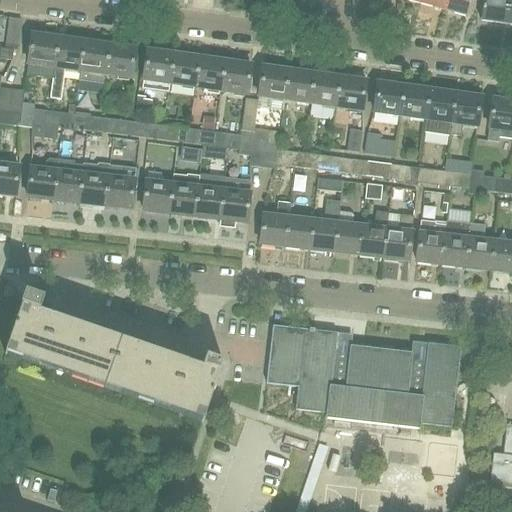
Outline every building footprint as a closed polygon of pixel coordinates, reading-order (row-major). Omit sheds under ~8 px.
[(420,0),(419,5),(443,11),(445,0),(420,0)] [(445,0),(443,11),(466,18),(471,0),(445,0)] [(482,0),(480,22),(504,25),(507,0),(482,0)] [(13,21),(12,48),(24,48),(25,21),(13,21)] [(52,80),(57,39),(32,36),(26,76),(52,80)] [(79,72),(83,43),(57,39),(52,80),(53,80),(50,100),(60,101),(65,70),(78,72),(79,72)] [(109,47),(83,43),(79,72),(80,72),(78,81),(104,85),(105,76),(109,47)] [(0,59),(11,61),(13,51),(1,50),(1,47),(0,46),(0,59)] [(109,47),(105,76),(131,79),(135,50),(109,47)] [(168,93),(169,85),(173,55),(147,52),(142,89),(168,93)] [(195,89),(199,59),(173,55),(169,85),(193,88),(195,89)] [(218,92),(221,92),(225,63),(199,59),(195,89),(218,92)] [(225,63),(221,92),(247,96),(251,66),(225,63)] [(282,100),(285,101),(289,71),(263,67),(258,97),(282,100)] [(311,104),(315,75),(289,71),(285,101),(308,104),(311,104)] [(336,108),(340,78),(315,75),(311,104),(333,108),(336,108)] [(366,82),(340,78),(336,108),(348,110),(350,113),(357,114),(361,112),(362,112),(366,82)] [(378,84),(374,113),(400,117),(404,88),(378,84)] [(0,112),(9,114),(12,90),(0,88),(0,112)] [(426,121),(430,91),(404,88),(400,117),(423,120),(426,121)] [(9,114),(21,116),(23,104),(24,92),(12,90),(9,114)] [(456,95),(430,91),(426,121),(427,121),(425,134),(451,137),(456,95)] [(462,139),(463,126),(477,128),(481,98),(456,95),(451,137),(462,139)] [(511,103),(494,101),(488,142),(499,144),(499,139),(511,140),(511,103)] [(20,128),(32,130),(32,125),(34,110),(35,105),(23,104),(21,116),(20,128)] [(46,112),(34,110),(32,125),(44,127),(46,112)] [(0,125),(19,128),(20,128),(21,116),(9,114),(0,112),(0,125)] [(57,128),(59,113),(46,112),(44,127),(43,141),(56,143),(57,137),(58,128),(57,128)] [(61,129),(70,130),(72,115),(59,113),(57,128),(58,128),(61,129)] [(72,115),(70,130),(82,132),(84,117),(73,115),(72,115)] [(98,119),(84,117),(82,132),(86,132),(96,133),(98,119)] [(98,119),(96,133),(109,135),(111,120),(99,119),(98,119)] [(123,122),(111,120),(109,135),(112,135),(121,137),(123,122)] [(134,138),(136,124),(123,122),(121,137),(134,138)] [(150,126),(136,124),(134,138),(144,140),(148,140),(150,126)] [(148,140),(161,142),(163,127),(150,126),(148,140)] [(161,142),(174,143),(176,129),(163,127),(161,142)] [(175,144),(187,145),(189,131),(176,129),(174,143),(175,144)] [(187,145),(200,147),(202,133),(189,131),(187,145)] [(252,144),(265,145),(266,135),(241,132),(240,138),(241,137),(239,152),(238,152),(238,156),(250,158),(252,144)] [(359,155),(362,134),(350,132),(347,153),(359,155)] [(201,147),(213,148),(215,134),(202,133),(200,147),(201,147)] [(213,148),(226,150),(227,136),(215,134),(213,148)] [(363,155),(378,157),(381,137),(366,135),(363,155)] [(228,150),(238,152),(239,152),(241,137),(240,138),(227,136),(226,150),(228,150)] [(262,169),(265,145),(252,144),(250,158),(249,167),(262,169)] [(275,166),(289,168),(291,153),(277,152),(278,147),(265,145),(262,169),(275,171),(275,166)] [(289,168),(302,170),(304,155),(291,153),(289,168)] [(304,155),(302,170),(314,171),(316,157),(304,155)] [(314,171),(327,173),(329,158),(316,157),(314,171)] [(329,158),(327,173),(340,175),(342,160),(329,158)] [(30,169),(26,198),(53,201),(57,161),(49,160),(45,163),(44,171),(30,169)] [(354,162),(342,160),(340,175),(352,176),(354,162)] [(57,161),(53,201),(78,204),(82,167),(73,166),(73,163),(57,161)] [(354,162),(352,176),(366,178),(368,163),(354,162)] [(380,165),(368,163),(366,178),(378,180),(380,165)] [(83,167),(82,167),(78,204),(104,208),(109,167),(108,167),(109,166),(97,164),(97,166),(83,164),(83,167)] [(380,165),(378,180),(392,181),(394,167),(380,165)] [(0,166),(0,195),(15,197),(19,169),(0,166)] [(122,169),(109,167),(104,208),(130,211),(135,170),(122,169)] [(407,168),(394,167),(392,181),(405,183),(407,168)] [(405,183),(418,185),(420,170),(407,168),(405,183)] [(418,185),(430,186),(432,172),(420,170),(418,185)] [(142,212),(168,215),(172,179),(164,178),(160,174),(146,172),(142,212)] [(432,172),(430,186),(444,188),(446,174),(432,172)] [(480,197),(480,193),(482,178),(483,173),(471,172),(471,177),(470,192),(469,191),(468,196),(480,197)] [(444,188),(457,190),(459,175),(446,174),(444,188)] [(459,175),(457,190),(469,191),(470,192),(471,177),(459,175)] [(172,179),(168,215),(195,218),(199,178),(186,177),(186,178),(173,176),(173,179),(172,179)] [(219,227),(224,192),(225,180),(214,178),(214,180),(199,178),(195,218),(220,221),(219,227)] [(480,193),(493,194),(495,180),(482,178),(480,193)] [(493,194),(506,196),(508,181),(495,180),(493,194)] [(235,229),(235,223),(246,224),(250,196),(224,192),(219,227),(235,229)] [(310,252),(334,254),(337,225),(339,212),(340,203),(326,201),(323,224),(313,223),(310,252)] [(285,249),(288,220),(290,206),(277,204),(275,218),(263,217),(259,246),(285,249)] [(453,224),(472,226),(474,213),(455,211),(453,224)] [(334,254),(359,257),(362,228),(354,227),(355,216),(353,213),(339,212),(337,225),(334,254)] [(374,230),(362,228),(359,257),(383,260),(389,216),(388,216),(388,215),(376,214),(374,230)] [(407,263),(411,234),(413,219),(389,216),(383,260),(407,263)] [(313,223),(288,220),(285,249),(310,252),(313,223)] [(435,224),(421,223),(419,235),(416,264),(441,267),(445,238),(446,224),(445,228),(435,226),(435,224)] [(446,224),(445,238),(441,267),(466,270),(471,226),(446,224)] [(491,273),(494,244),(483,243),(485,228),(471,226),(466,270),(491,273)] [(511,245),(494,244),(491,273),(511,275),(511,245)] [(4,355),(103,390),(202,424),(223,365),(206,359),(201,371),(38,314),(43,301),(24,295),(19,308),(21,308),(4,355)] [(309,330),(309,331),(273,327),(266,385),(298,388),(295,411),(328,415),(328,420),(418,430),(418,426),(451,429),(460,349),(412,343),(411,355),(352,348),(336,346),(337,335),(314,332),(314,331),(309,330)] [(511,448),(504,447),(503,456),(493,455),(489,487),(511,489),(511,448)]
